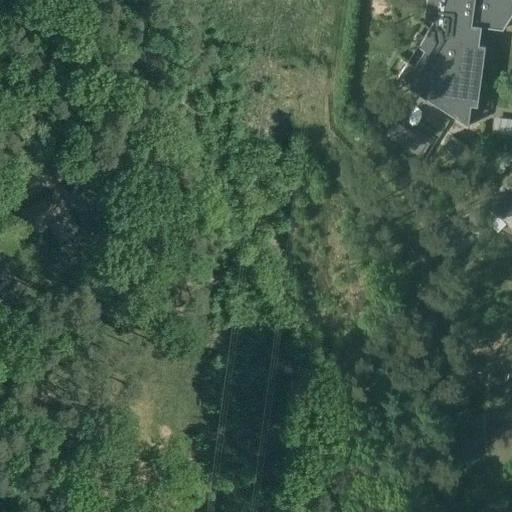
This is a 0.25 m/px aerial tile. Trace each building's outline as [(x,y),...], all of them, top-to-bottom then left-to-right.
[(502,30),(511,16),(511,2),(511,0),(426,0),(424,20),(434,21),(417,48),(421,51),(412,65),(407,62),(396,79),(418,94),(469,126),(472,106),(478,107),(486,45),(480,44),(481,27),(502,30)] [(125,128),(108,140),(121,158),(138,147),(125,128)] [(468,148),(450,134),(442,146),(460,159),(468,148)] [(47,157),(53,167),(52,168),(61,180),(78,168),(85,163),(71,143),(63,148),(63,147),(47,157)] [(485,204),(478,211),(492,224),(491,225),(498,232),(505,224),(511,229),(511,227),(511,195),(501,185),(484,203),(485,204)] [(59,239),(78,227),(53,191),(24,211),(36,228),(48,223),(59,239)] [(418,234),(400,217),(389,228),(406,245),(418,234)] [(0,295),(18,283),(0,256),(0,295)] [(130,285),(135,276),(125,268),(119,278),(130,285)]
